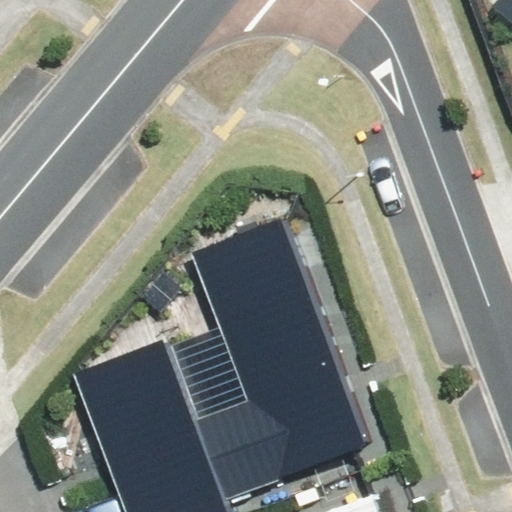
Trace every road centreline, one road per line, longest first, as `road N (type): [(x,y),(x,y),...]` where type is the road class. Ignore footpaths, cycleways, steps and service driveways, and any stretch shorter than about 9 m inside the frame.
road 1 (residential): [(353,0),(393,31),(426,78),(511,330)]
road 2 (residential): [(0,213),(174,0)]
